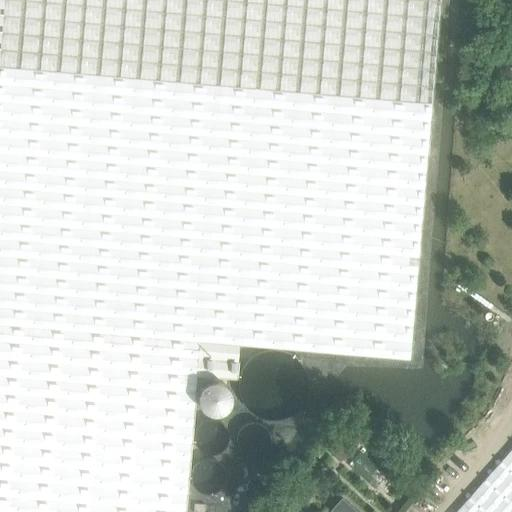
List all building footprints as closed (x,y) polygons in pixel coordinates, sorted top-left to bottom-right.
[(0,0),(0,511),(183,511),(195,375),(235,378),(238,344),(411,359),(435,66),(440,0),(0,0)] [(330,449),(327,452),(340,462),(351,447),(339,437),(330,449)] [(456,511),(511,511),(511,450),(472,495),(456,511)] [(359,451),(347,465),(374,489),(386,475),(359,451)] [(333,511),(357,511),(344,500),(333,511)]
